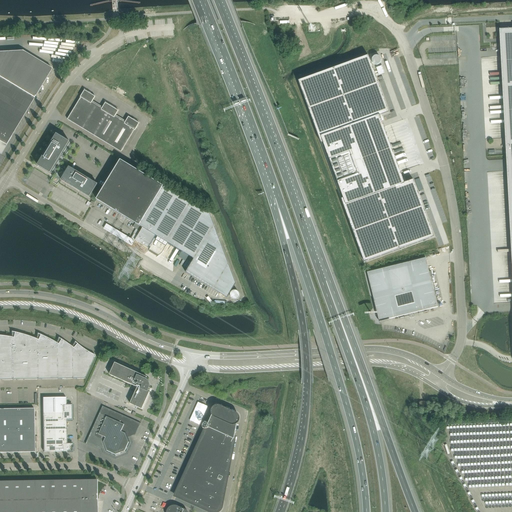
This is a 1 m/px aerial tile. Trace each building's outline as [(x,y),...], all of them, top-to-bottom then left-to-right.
[(511,28),(500,29),(500,30),(511,255),(511,28)] [(52,69),(23,51),(0,52),(0,153),(1,154),(7,145),(6,144),(8,142),(9,141),(12,137),(11,136),(35,98),(34,97),(35,95),(36,96),(52,69)] [(369,56),(299,81),(364,262),(434,237),(414,180),(407,182),(405,183),(403,178),(382,121),(380,116),(382,115),(389,113),(369,56)] [(382,65),(376,68),(379,76),(385,73),(382,65)] [(81,98),(68,119),(72,122),(83,129),(97,106),(92,102),(93,101),(95,97),(85,90),(80,97),(81,98)] [(97,106),(83,129),(94,136),(112,107),(106,103),(103,107),(102,109),(97,106)] [(112,107),(94,136),(106,143),(120,120),(115,116),(116,115),(119,111),(112,107)] [(120,120),(106,143),(121,152),(135,130),(139,123),(129,117),(126,121),(125,123),(120,120)] [(51,174),(70,142),(57,134),(38,166),(51,174)] [(194,259),(186,272),(227,297),(235,283),(209,213),(164,186),(121,160),(97,200),(143,228),(135,240),(148,248),(156,236),(194,259)] [(90,197),(98,184),(69,167),(61,180),(90,197)] [(438,307),(426,258),(367,272),(379,321),(438,307)] [(231,290),(232,299),(239,298),(239,290),(231,290)] [(39,359),(38,340),(35,338),(32,337),(30,336),(27,335),(24,334),(21,334),(18,333),(15,332),(14,337),(14,359),(0,359),(0,379),(85,378),(93,360),(94,358),(74,358),(58,359),(39,359)] [(0,359),(14,359),(14,337),(11,337),(8,336),(5,336),(2,336),(0,335),(0,359)] [(39,359),(58,359),(58,344),(56,342),(53,341),(51,340),(48,338),(46,337),(43,336),(40,335),(38,340),(39,359)] [(58,359),(74,358),(73,348),(71,346),(69,345),(67,343),(65,342),(63,341),(61,339),(58,344),(58,359)] [(74,358),(94,358),(95,355),(93,354),(91,353),(90,352),(88,351),(86,350),(84,349),(82,348),(81,346),(79,345),(77,344),(73,348),(74,358)] [(137,387),(150,383),(149,382),(149,381),(148,380),(147,379),(146,379),(147,377),(115,363),(110,375),(137,387)] [(142,409),(151,389),(150,388),(150,387),(150,386),(150,385),(150,384),(150,383),(137,387),(130,404),(142,409)] [(66,405),(66,397),(61,397),(43,398),(43,413),(72,413),(72,405),(66,405)] [(127,453),(131,442),(129,437),(135,435),(141,423),(103,406),(86,444),(97,449),(103,447),(105,452),(116,457),(127,453)] [(212,416),(207,426),(234,439),(236,428),(237,423),(238,422),(238,421),(239,421),(239,420),(239,419),(239,418),(239,417),(239,416),(238,415),(237,414),(236,413),(220,406),(219,406),(218,406),(217,406),(216,406),(215,406),(215,407),(214,407),(214,408),(213,408),(213,409),(212,410),(212,411),(212,412),(212,413),(213,414),(212,416)] [(0,430),(35,430),(34,408),(0,408),(0,430)] [(44,432),(67,432),(67,420),(72,420),(72,413),(43,413),(44,432)] [(203,436),(201,439),(207,442),(231,453),(232,449),(234,439),(207,426),(207,427),(203,436)] [(0,452),(35,452),(35,430),(0,430),(0,452)] [(67,444),(67,432),(44,432),(44,452),(73,451),(73,443),(67,444)] [(201,439),(198,446),(230,460),(231,453),(207,442),(201,439)] [(195,453),(194,456),(228,471),(229,468),(230,460),(198,446),(195,453)] [(194,456),(189,466),(226,482),(228,471),(194,456)] [(189,466),(183,479),(205,489),(198,505),(210,511),(211,511),(213,511),(212,511),(215,511),(217,511),(218,511),(219,510),(220,510),(221,509),(221,507),(222,506),(226,482),(189,466)] [(180,485),(176,495),(198,505),(205,489),(183,479),(180,485)] [(0,511),(79,511),(79,481),(0,482),(0,511)] [(79,511),(97,511),(97,481),(79,481),(79,511)]
